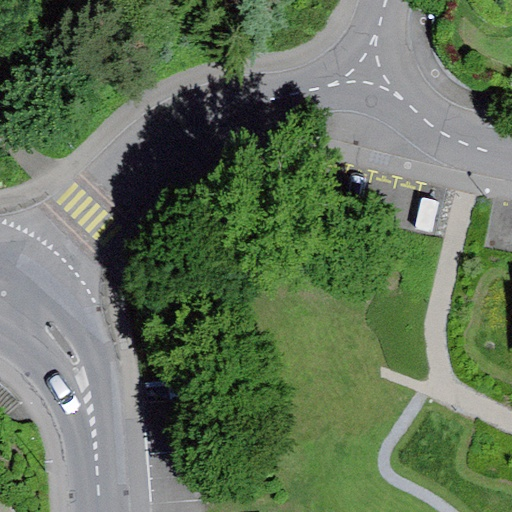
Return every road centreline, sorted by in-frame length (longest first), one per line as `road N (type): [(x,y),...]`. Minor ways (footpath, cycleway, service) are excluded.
road 1 (residential): [(8,290),(209,117),(278,93),(369,80)]
road 2 (residential): [(102,511),(92,389),(66,344),(8,290)]
road 3 (residential): [(369,80),(425,120),(511,151)]
